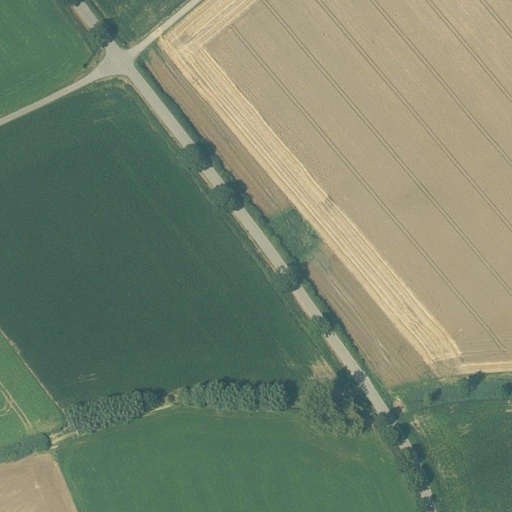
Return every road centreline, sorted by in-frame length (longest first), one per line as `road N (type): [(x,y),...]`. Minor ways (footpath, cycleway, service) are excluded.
road 1 (tertiary): [(430,511),(387,414),(123,61)]
road 2 (unclassified): [(0,119),(123,61)]
